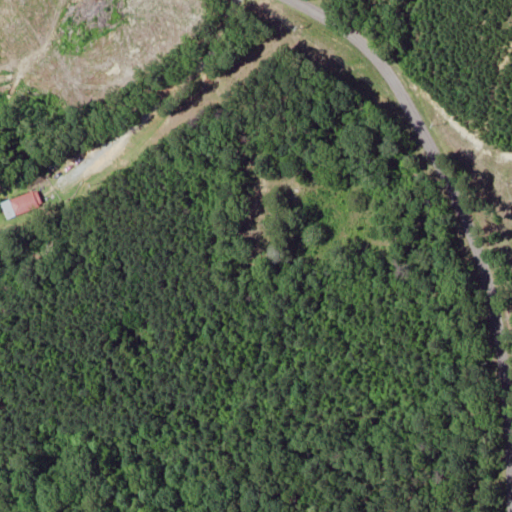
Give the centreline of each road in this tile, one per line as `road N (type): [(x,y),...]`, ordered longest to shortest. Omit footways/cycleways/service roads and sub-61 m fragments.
road 1 (residential): [(249,0),(340,56),(436,178),(456,283),(471,299),(466,344),(486,425),(493,511)]
road 2 (residential): [(237,0),(171,144),(53,229)]
